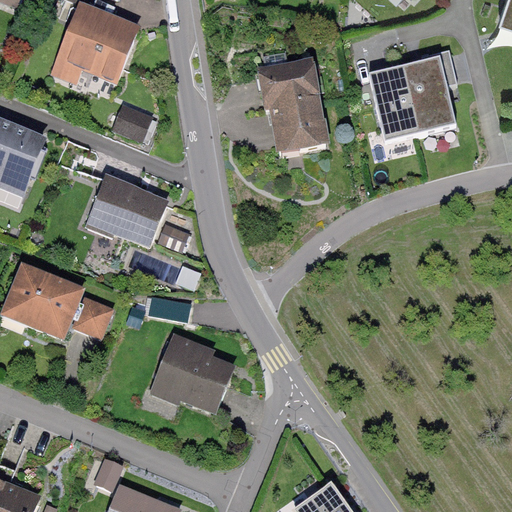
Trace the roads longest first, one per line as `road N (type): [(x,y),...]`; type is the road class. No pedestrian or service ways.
road 1 (tertiary): [(177,0),(218,236),(250,313)]
road 2 (residential): [(250,313),(310,253),(376,209),(511,175)]
road 3 (residential): [(0,399),(244,495)]
road 4 (tertiary): [(296,389),(383,511)]
